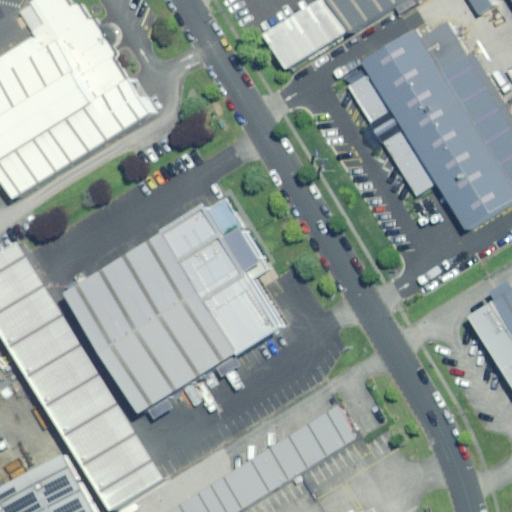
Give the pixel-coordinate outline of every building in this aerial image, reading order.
[(0,191),(9,207),(155,120),(129,78),(122,82),(71,0),(35,0),(36,1),(34,2),(36,4),(23,12),(38,38),(0,60),(0,191)] [(285,75),(402,0),(322,0),(262,39),(285,75)] [(460,0),(473,20),(492,9),(486,0),(460,0)] [(362,67),(466,233),(511,204),(511,126),(443,16),(362,67)] [(233,235),(212,203),(71,291),(148,413),(289,325),(259,277),(273,269),(247,226),(233,235)] [(0,258),(0,324),(116,511),(122,511),(172,482),(24,244),(0,258)] [(505,371),(508,375),(511,372),(511,292),(510,294),(477,315),(507,362),(502,366),(505,371)] [(351,400),(179,511),(255,511),(374,435),(351,400)] [(103,511),(69,449),(0,487),(0,511),(103,511)]
